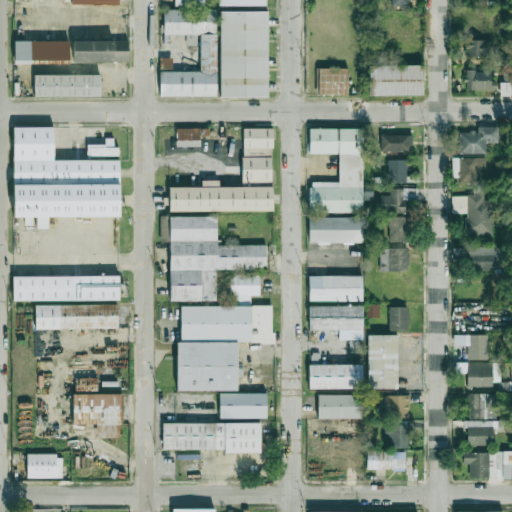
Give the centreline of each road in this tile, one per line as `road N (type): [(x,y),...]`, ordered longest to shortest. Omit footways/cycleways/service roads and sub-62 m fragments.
road 1 (residential): [(292,0),(294,511)]
road 2 (residential): [(145,0),(147,511)]
road 3 (residential): [(440,0),(440,511)]
road 4 (residential): [(0,111),(364,111)]
road 5 (residential): [(0,495),(295,495)]
road 6 (residential): [(0,111),(0,263)]
road 7 (residential): [(364,111),(511,109)]
road 8 (residential): [(441,495),(295,495)]
